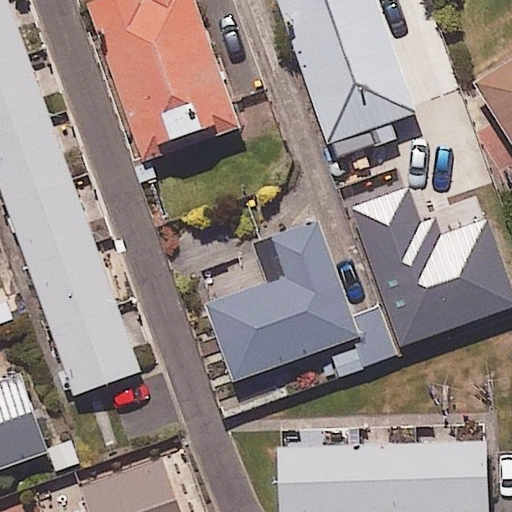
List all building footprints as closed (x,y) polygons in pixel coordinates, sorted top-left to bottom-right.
[(146,378),(10,0),(0,0),(0,173),(81,401),(146,378)] [(167,177),(161,161),(245,131),(199,0),(123,0),(95,10),(147,160),(137,164),(144,185),(167,177)] [(334,0),(328,2),(327,0),(288,0),(283,2),(352,190),(388,177),(379,151),(398,144),(393,131),(424,119),(380,0),(334,0)] [(511,72),(483,90),(511,137),(511,72)] [(483,148),(466,97),(428,110),(434,127),(401,139),(424,204),(470,188),(459,156),(483,148)] [(326,227),(255,253),(270,294),(214,313),(240,387),(335,353),(345,380),(402,360),(384,309),(358,319),(326,227)] [(0,477),(55,459),(28,381),(0,390),(0,477)] [(495,511),(493,447),(283,455),(285,511),(495,511)] [(184,511),(167,464),(86,493),(92,511),(184,511)]
